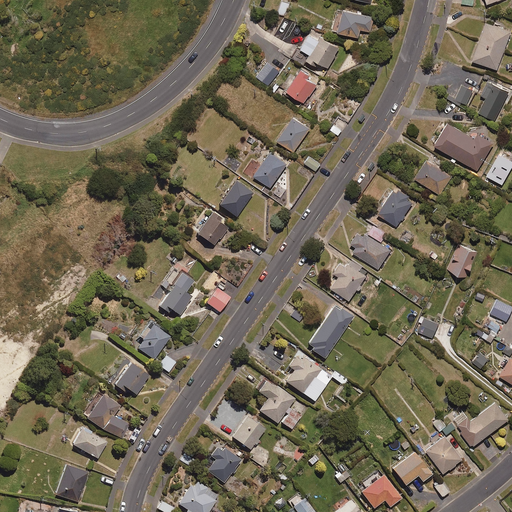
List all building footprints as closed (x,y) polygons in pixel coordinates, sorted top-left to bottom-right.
[(288,3),(282,0),(276,12),(283,15),(288,3)] [(374,16),(341,6),(334,29),(358,36),(360,28),(370,31),(374,16)] [(511,30),(486,20),(472,58),(497,68),(511,30)] [(318,36),(308,31),(300,46),(309,51),(305,59),(309,62),(312,57),(328,66),(340,45),(319,34),(318,36)] [(279,71),(267,61),(256,76),(268,85),(279,71)] [(309,73),(301,66),(285,88),(304,101),(317,83),(307,76),(309,73)] [(509,90),(490,81),(483,95),(486,96),(478,112),(494,120),(509,90)] [(473,89),(462,82),(454,98),(466,104),(473,89)] [(310,126),(292,114),(276,139),(293,151),(310,126)] [(475,136),(447,119),(433,142),(477,169),(493,141),(477,132),(475,136)] [(287,162),(269,149),(252,173),(270,186),(287,162)] [(511,164),(511,159),(499,152),(486,174),(502,183),(511,164)] [(320,162),(309,154),(304,161),(315,169),(320,162)] [(452,175),(426,157),(413,175),(439,193),(452,175)] [(252,191),(234,179),(218,203),(236,215),(252,191)] [(409,194),(395,185),(377,212),(396,225),(413,201),(407,197),(409,194)] [(220,217),(211,210),(196,231),(214,245),(228,227),(218,219),(220,217)] [(391,249),(359,228),(350,242),(355,245),(352,250),(378,267),(391,249)] [(478,252),(460,243),(448,268),(465,277),(478,252)] [(195,260),(185,254),(178,265),(188,272),(195,260)] [(360,266),(351,259),(347,264),(340,259),(332,270),(338,274),(330,286),(348,299),(367,273),(359,268),(360,266)] [(193,279),(179,270),(156,308),(176,320),(192,295),(185,291),(193,279)] [(229,295),(216,285),(205,300),(218,310),(229,295)] [(511,307),(511,305),(496,298),(490,312),(506,320),(511,307)] [(352,315),(334,302),(307,343),(313,347),(312,349),(324,357),(352,315)] [(304,315),(295,309),(291,315),(299,321),(304,315)] [(438,322),(424,316),(418,330),(432,336),(438,322)] [(158,324),(149,318),(138,334),(143,337),(136,347),(153,358),(169,335),(156,326),(158,324)] [(500,326),(491,320),(481,335),(490,341),(500,326)] [(331,376),(298,351),(288,365),(293,368),(285,379),(314,400),(331,376)] [(488,358),(480,351),(472,360),(480,367),(488,358)] [(175,361),(165,354),(158,364),(168,372),(175,361)] [(511,356),(510,355),(499,373),(511,381),(511,356)] [(129,361),(114,383),(113,384),(127,394),(130,390),(135,393),(148,374),(129,361)] [(294,397),(265,377),(257,390),(267,396),(258,409),(277,422),(278,420),(291,428),(300,415),(288,406),(294,397)] [(119,404),(101,392),(85,417),(116,436),(125,422),(113,414),(119,404)] [(508,417),(496,400),(470,420),(460,406),(450,413),(462,429),(460,431),(471,446),(508,417)] [(264,427),(246,414),(231,435),(250,448),(264,427)] [(446,424),(439,416),(433,421),(439,429),(446,424)] [(455,426),(451,421),(442,428),(447,433),(455,426)] [(106,440),(80,426),(71,442),(97,457),(106,440)] [(463,457),(445,434),(440,438),(439,437),(425,448),(443,472),(463,457)] [(240,459),(218,442),(209,454),(215,458),(207,469),(223,481),(240,459)] [(431,473),(413,450),(392,467),(405,484),(417,474),(422,480),(431,473)] [(87,471),(64,463),(54,493),(77,501),(87,471)] [(401,496),(379,469),(369,477),(373,481),(360,491),(373,507),(384,499),(389,506),(401,496)] [(349,475),(345,470),(341,474),(338,471),(333,475),(339,482),(349,475)] [(206,511),(218,494),(195,479),(191,481),(177,502),(192,511),(206,511)] [(449,491),(441,480),(434,485),(442,496),(449,491)] [(360,511),(347,495),(334,505),(337,508),(332,511),(360,511)] [(286,503),(280,496),(271,505),(278,511),(286,503)] [(314,511),(304,497),(293,505),(297,511),(314,511)]
